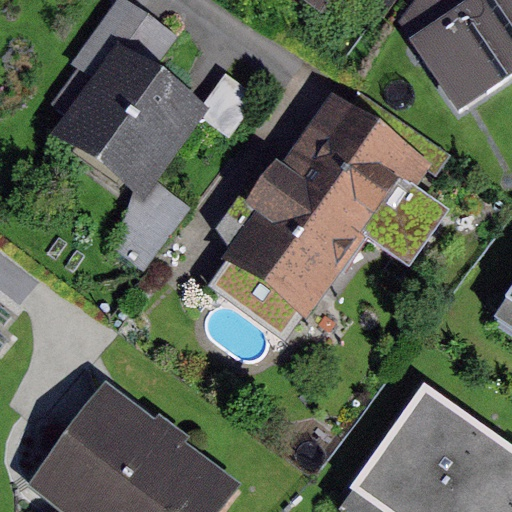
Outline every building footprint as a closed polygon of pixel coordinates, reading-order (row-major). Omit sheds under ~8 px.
[(41,0),(0,0),(0,99),(13,109),(75,25),(41,0)] [(85,32),(108,0),(41,0),(75,25),(85,32)] [(314,0),(329,10),(336,0),(314,0)] [(380,0),(345,0),(344,2),(368,19),(380,0)] [(502,0),(433,0),(414,26),(430,49),(502,0)] [(469,115),(511,85),(511,0),(502,0),(430,49),(426,52),(469,115)] [(140,206),(205,120),(152,80),(178,45),(130,9),(86,67),(112,86),(64,149),(140,206)] [(234,81),(205,120),(237,143),(266,104),(234,81)] [(279,181),(255,215),(263,220),(255,232),(259,235),(234,270),(308,321),(366,239),(378,248),(434,169),(344,106),(287,187),(279,181)] [(289,347),(308,321),(234,270),(216,296),(289,347)] [(511,306),(498,328),(511,337),(511,306)] [(511,511),(511,451),(432,394),(346,511),(511,511)] [(229,511),(243,493),(116,399),(48,490),(77,511),(98,511),(100,510),(101,511),(229,511)]
